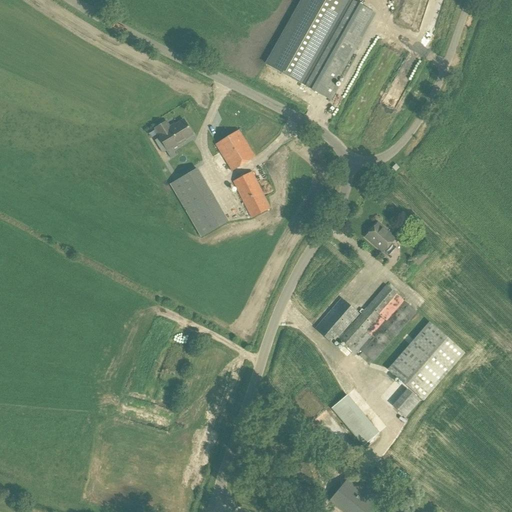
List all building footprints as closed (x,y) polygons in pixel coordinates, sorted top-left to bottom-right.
[(330,101),(337,88),(334,87),(375,13),(352,0),(300,0),(264,64),(298,83),(330,101)] [(396,108),(402,96),(393,91),(387,103),(396,108)] [(167,121),(153,129),(158,136),(157,136),(159,139),(155,141),(162,153),(167,151),(171,148),(172,149),(185,141),(184,140),(193,135),(184,120),(171,128),(167,121)] [(232,172),(255,157),(239,130),(215,145),(232,172)] [(202,237),(228,221),(196,170),(170,186),(202,237)] [(251,219),(271,209),(252,172),(233,182),(251,219)] [(383,252),(395,239),(377,223),(365,237),(383,252)] [(372,362),(415,312),(386,286),(359,316),(352,324),(351,323),(358,315),(341,300),(315,329),(333,345),(338,339),(345,345),(343,347),(354,357),(360,350),(372,362)] [(420,399),(461,353),(430,325),(389,371),(420,399)] [(347,392),(330,407),(363,444),(380,430),(347,392)] [(318,483),(317,480),(318,479),(312,460),(301,464),(295,466),(300,480),(294,482),(289,481),(283,503),(313,511),(320,489),(307,486),(318,483)] [(341,511),(373,511),(383,500),(351,473),(328,501),(341,511)]
